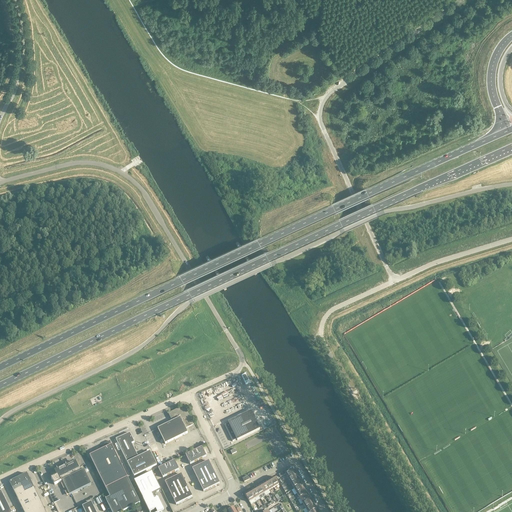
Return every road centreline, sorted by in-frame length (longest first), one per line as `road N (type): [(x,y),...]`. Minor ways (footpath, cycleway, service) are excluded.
road 1 (unclassified): [(0,419),(142,346),(188,302),(344,229),(382,212),(511,184)]
road 2 (trunk): [(0,385),(511,147)]
road 3 (trunk): [(498,134),(0,365)]
road 4 (unclassified): [(393,281),(322,127),(320,106),(460,0)]
road 5 (unclassified): [(242,363),(189,266),(121,171),(70,163),(0,182)]
road 6 (unclassified): [(188,393),(0,479)]
road 7 (unclassified): [(0,123),(22,58),(14,0)]
road 8 (unclassified): [(325,511),(294,460),(235,489)]
road 9 (unclassified): [(511,239),(393,281)]
